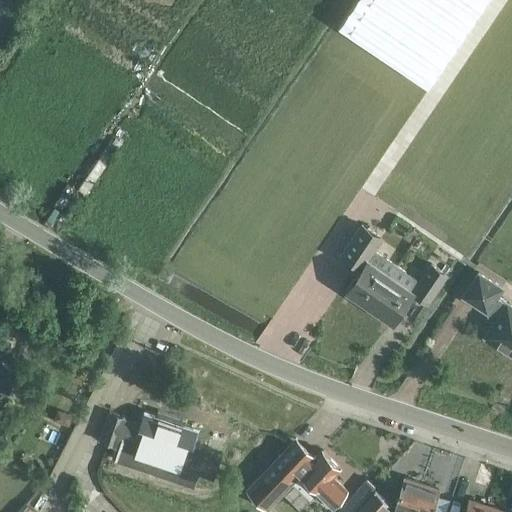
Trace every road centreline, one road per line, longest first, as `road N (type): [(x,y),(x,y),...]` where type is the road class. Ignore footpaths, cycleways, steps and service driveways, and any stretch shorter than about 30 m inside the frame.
road 1 (unclassified): [(511,450),(284,370),(0,216)]
road 2 (unknown): [(494,0),(382,155),(328,254),(284,370)]
